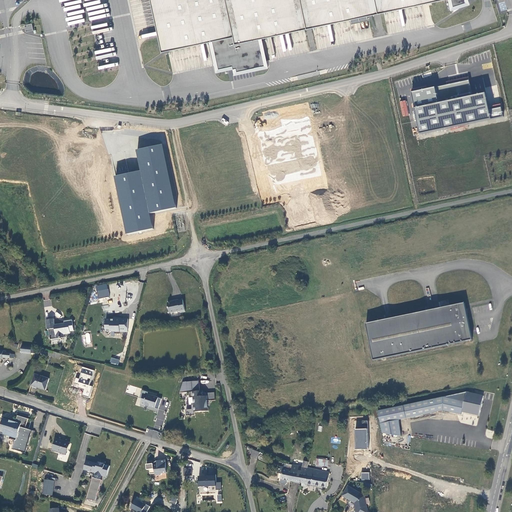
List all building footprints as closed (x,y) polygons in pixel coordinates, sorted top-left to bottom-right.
[(153,0),(165,50),(235,35),(237,43),(436,0),(153,0)] [(450,84),(411,90),(418,133),(503,118),(500,105),(487,107),(485,92),(471,94),(468,77),(449,80),(450,84)] [(402,116),(408,115),(405,100),(399,101),(402,116)] [(175,207),(161,144),(135,150),(140,170),(149,212),(175,207)] [(149,212),(140,170),(114,176),(126,234),(152,228),(149,212)] [(95,286),(98,299),(109,296),(107,283),(95,286)] [(168,302),(170,312),(180,309),(181,311),(186,310),(183,299),(179,299),(178,299),(174,300),(168,302)] [(463,303),(364,324),(372,361),(471,341),(463,303)] [(121,330),(128,330),(129,318),(121,317),(114,317),(114,319),(112,319),(111,318),(106,318),(106,325),(104,328),(109,333),(112,330),(115,330),(115,333),(121,333),(121,330)] [(48,331),(50,341),(60,340),(60,341),(61,340),(61,339),(64,339),(64,336),(70,335),(70,333),(74,332),(72,322),(64,323),(64,325),(60,326),(61,327),(55,328),(53,320),(45,322),(47,331),(48,331)] [(30,356),(31,348),(21,347),(20,354),(30,356)] [(9,355),(10,354),(5,354),(5,352),(0,351),(0,359),(2,360),(2,358),(9,359),(9,358),(13,359),(13,355),(9,355)] [(60,356),(42,351),(41,355),(59,361),(60,356)] [(82,395),(90,397),(96,369),(77,366),(76,371),(79,372),(78,377),(75,376),(73,386),(84,389),(82,395)] [(44,392),(48,380),(34,376),(31,387),(44,392)] [(193,412),(207,411),(206,401),(206,397),(201,397),(201,391),(198,392),(197,381),(181,382),(178,393),(189,393),(189,398),(192,397),(192,405),(190,405),(190,409),(185,410),(185,416),(188,416),(188,417),(191,417),(190,416),(193,415),(193,412)] [(144,406),(157,410),(161,400),(146,395),(147,393),(141,391),(139,399),(141,400),(139,406),(144,408),(144,406)] [(206,393),(201,391),(201,397),(206,397),(206,401),(214,401),(213,393),(206,393)] [(443,397),(377,411),(381,433),(401,437),(399,420),(442,410),(461,415),(462,412),(480,416),(484,396),(467,393),(443,397)] [(12,449),(25,453),(32,430),(27,429),(30,419),(17,415),(15,422),(8,420),(8,418),(3,417),(0,426),(0,425),(0,430),(4,432),(3,435),(9,436),(8,438),(14,440),(12,449)] [(355,420),(354,449),(368,449),(369,420),(355,420)] [(52,450),(65,454),(68,444),(61,442),(61,441),(55,439),(52,450)] [(258,454),(249,450),(248,452),(250,454),(249,457),(256,459),(258,454)] [(87,497),(96,500),(102,478),(101,478),(102,474),(102,473),(107,474),(109,464),(103,463),(104,462),(99,461),(97,461),(97,462),(86,459),(84,468),(95,471),(93,476),(87,497)] [(164,475),(168,474),(166,461),(158,462),(159,466),(155,467),(155,465),(148,466),(148,471),(151,471),(151,476),(156,475),(157,477),(162,476),(164,475)] [(289,481),(302,484),(305,485),(309,468),(307,468),(309,462),(303,461),(302,467),(292,465),(291,471),(289,481)] [(329,473),(309,468),(305,485),(326,488),(329,473)] [(285,484),(289,484),(289,481),(291,471),(284,470),(283,469),(280,485),(285,486),(285,484)] [(199,475),(199,487),(216,486),(216,490),(222,490),(222,482),(217,483),(217,475),(199,475)] [(43,494),(53,495),(54,480),(45,479),(43,494)] [(347,486),(341,496),(349,501),(350,500),(352,501),(351,502),(354,503),(355,511),(366,511),(364,496),(347,486)] [(278,506),(286,504),(284,495),(276,497),(278,506)] [(137,511),(146,511),(150,505),(133,498),(129,509),(137,511)]
